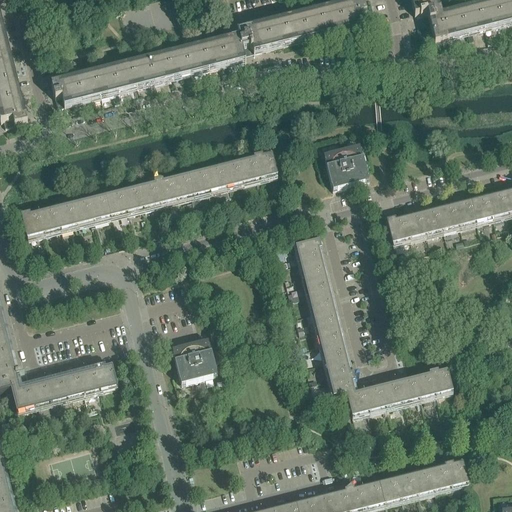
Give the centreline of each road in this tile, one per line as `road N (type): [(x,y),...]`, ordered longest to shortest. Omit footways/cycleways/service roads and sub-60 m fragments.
road 1 (residential): [(120,278),(135,266),(511,172)]
road 2 (residential): [(50,144),(291,81),(399,71)]
road 3 (tertiary): [(183,511),(120,278)]
road 4 (tertiary): [(120,278),(105,273),(27,292),(9,282),(0,247)]
road 5 (residential): [(50,144),(18,22),(29,0)]
